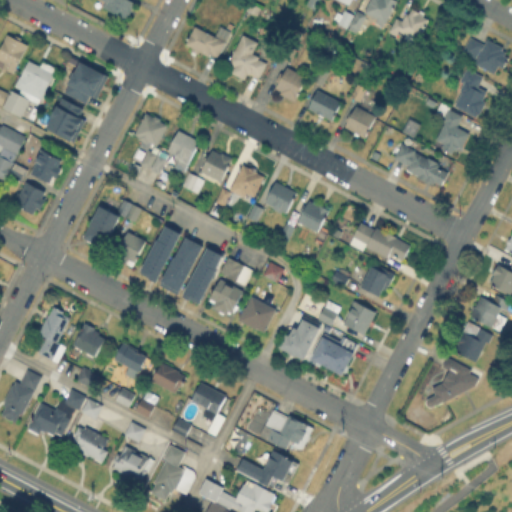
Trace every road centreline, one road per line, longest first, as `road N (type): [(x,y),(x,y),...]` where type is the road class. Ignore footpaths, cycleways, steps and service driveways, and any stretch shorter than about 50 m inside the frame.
road 1 (residential): [(464,235),(16,0)]
road 2 (residential): [(428,466),(417,452),(0,232)]
road 3 (residential): [(0,335),(175,0)]
road 4 (residential): [(413,334),(511,143)]
road 5 (secondary): [(511,419),(357,511)]
